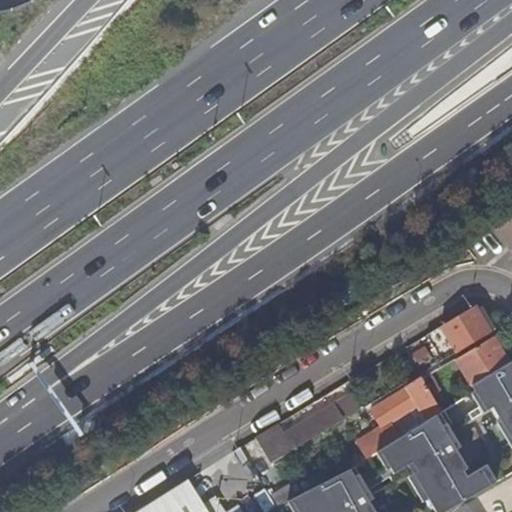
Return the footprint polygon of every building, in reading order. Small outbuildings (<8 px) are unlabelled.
[(511,216),(496,229),(511,247),(511,216)] [(450,342),(457,355),(491,334),(476,308),(427,337),(436,351),(450,342)] [(511,363),(509,365),(503,355),(500,350),(494,339),(456,363),(471,389),(475,387),(478,392),(511,370),(511,363)] [(450,342),(436,351),(443,362),(457,355),(450,342)] [(511,370),(478,392),(475,394),(484,407),(511,392),(511,394),(511,370)] [(442,394),(431,375),(422,381),(433,399),(442,394)] [(418,408),(427,424),(442,414),(433,399),(422,381),(371,412),(381,430),(418,408)] [(284,439),(277,428),(255,440),(270,465),(361,411),(353,398),(284,439)] [(362,449),(369,460),(395,444),(387,430),(360,446),(362,449)] [(511,446),(500,454),(505,463),(509,469),(511,467),(511,446)] [(469,458),(471,461),(475,469),(477,468),(492,459),(485,448),(469,458)] [(369,460),(362,449),(356,453),(363,464),(369,460)] [(505,463),(500,454),(492,459),(477,468),(482,477),(505,463)] [(455,470),(459,478),(475,469),(471,461),(455,470)] [(436,511),(485,483),(482,477),(477,468),(475,469),(459,478),(417,503),(422,511),(436,511)] [(205,511),(187,482),(140,511),(205,511)] [(294,498),(288,486),(269,497),(275,508),(294,498)]
